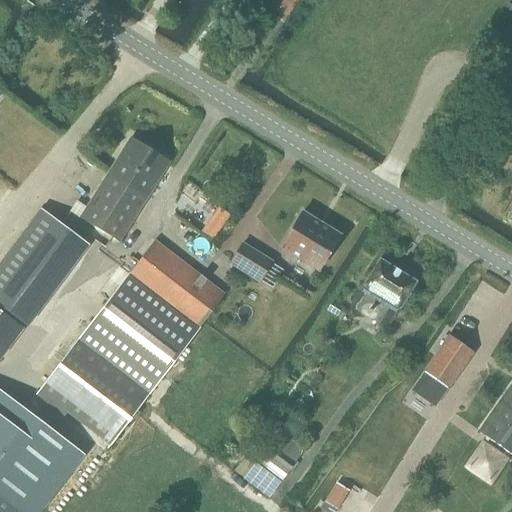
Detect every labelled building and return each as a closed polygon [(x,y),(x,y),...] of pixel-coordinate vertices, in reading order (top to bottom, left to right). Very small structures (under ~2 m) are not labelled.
[(263,4),(262,6),(260,8),(282,23),(297,0),(257,0),(263,4)] [(119,242),(168,164),(131,141),(82,219),(119,242)] [(0,306),(28,327),(89,245),(41,209),(0,263),(0,306)] [(303,212),(281,249),(318,272),(340,235),(303,212)] [(209,221),(202,230),(214,239),(221,230),(209,221)] [(156,242),(82,341),(39,398),(111,452),(227,295),(156,242)] [(272,262),(243,244),(230,264),(260,282),(272,262)] [(363,287),(370,291),(360,306),(387,323),(396,309),(399,310),(415,285),(380,262),(363,287)] [(0,311),(0,361),(24,329),(0,311)] [(449,336),(411,390),(436,408),(474,353),(449,336)] [(511,387),(480,433),(511,455),(511,387)] [(0,511),(41,511),(85,455),(0,390),(0,511)] [(247,458),(245,457),(234,471),(269,497),(305,450),(290,439),(288,442),(277,434),(259,458),(252,452),(247,458)] [(337,484),(322,509),(326,511),(336,511),(349,492),(337,484)]
